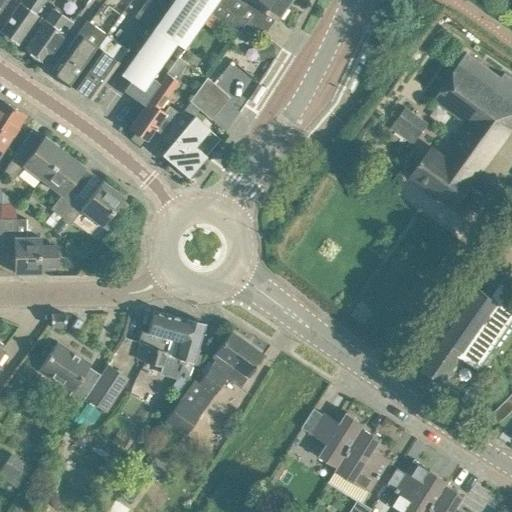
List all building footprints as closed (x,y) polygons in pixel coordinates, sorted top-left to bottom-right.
[(28,28),(37,15),(34,13),(42,0),(23,0),(21,4),(19,3),(10,15),(0,29),(0,32),(17,44),(28,28)] [(177,56),(208,12),(209,12),(208,11),(216,0),(171,0),(169,3),(153,26),(131,57),(120,73),(129,79),(122,89),(143,104),(177,56)] [(164,0),(153,0),(141,18),(153,26),(169,3),(164,0)] [(276,18),(287,2),(288,0),(249,0),(250,0),(248,4),(242,0),(216,0),(208,11),(209,12),(237,32),(238,32),(245,22),(263,35),(264,34),(275,18),(276,18)] [(43,63),(65,32),(72,22),(53,8),(23,49),(43,63)] [(71,83),(106,34),(86,20),(51,69),(71,83)] [(91,98),(127,48),(106,33),(106,34),(71,83),(91,98)] [(272,43),(256,46),(258,58),(274,55),(272,43)] [(474,179),(511,126),(511,79),(504,73),(501,77),(466,53),(433,99),(468,124),(445,157),(431,147),(428,151),(421,146),(416,154),(423,159),(411,175),(455,208),(456,207),(469,216),(483,196),(470,186),(475,180),(474,179)] [(158,107),(177,80),(189,64),(177,56),(143,104),(144,105),(128,128),(146,140),(166,113),(158,107)] [(229,96),(214,84),(206,77),(189,100),(210,119),(229,96)] [(0,154),(15,131),(26,115),(0,97),(0,154)] [(427,121),(405,107),(390,129),(413,144),(427,121)] [(206,155),(194,145),(209,128),(193,115),(179,132),(171,125),(160,137),(161,138),(164,135),(172,142),(161,154),(188,176),(206,155)] [(42,179),(64,151),(44,136),(28,156),(17,149),(2,173),(13,179),(23,164),(42,179)] [(67,186),(83,166),(64,151),(42,179),(61,194),(50,208),(60,216),(77,194),(67,186)] [(101,224),(123,196),(103,181),(87,201),(77,194),(60,216),(70,224),(81,209),(101,224)] [(14,204),(1,205),(1,219),(14,218),(14,204)] [(39,246),(39,236),(26,236),(26,218),(14,218),(1,219),(1,247),(14,246),(14,272),(39,272),(39,266),(56,266),(56,246),(39,246)] [(475,284),(439,335),(460,349),(468,352),(464,358),(483,370),(494,354),(511,328),(511,284),(505,280),(487,267),(475,284)] [(141,330),(138,341),(148,344),(143,362),(161,367),(159,375),(182,381),(183,376),(185,371),(179,369),(181,362),(177,361),(178,358),(173,356),(184,318),(153,309),(147,332),(141,330)] [(65,326),(64,314),(64,313),(50,313),(51,326),(65,326)] [(184,318),(173,356),(178,358),(177,361),(181,362),(179,369),(185,371),(183,376),(188,377),(193,363),(194,363),(200,343),(205,324),(184,318)] [(251,371),(263,354),(230,331),(211,357),(214,359),(198,382),(214,394),(226,377),(240,387),(251,371)] [(425,355),(414,371),(442,390),(464,358),(468,352),(460,349),(439,335),(425,355)] [(100,374),(88,366),(90,363),(56,341),(39,368),(71,389),(68,394),(80,403),(100,374)] [(107,365),(85,399),(104,412),(127,378),(107,365)] [(185,434),(200,413),(179,399),(164,419),(185,434)] [(336,470),(365,423),(347,412),(340,422),(324,413),(324,414),(314,408),(302,427),(327,443),(319,455),(338,466),(336,470)] [(391,459),(375,449),(382,438),(364,427),(366,424),(365,423),(336,470),(371,492),(391,459)] [(9,453),(0,466),(0,478),(16,489),(31,467),(9,453)] [(397,467),(387,484),(396,489),(387,502),(403,511),(402,511),(429,511),(449,480),(430,469),(414,459),(406,473),(397,467)] [(449,480),(429,511),(467,511),(459,506),(465,496),(447,484),(449,481),(449,480)]
